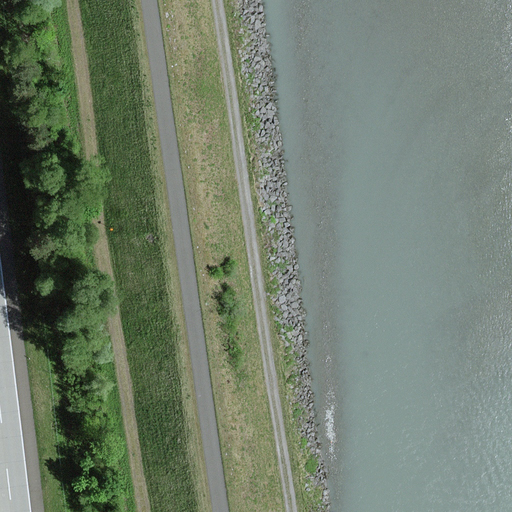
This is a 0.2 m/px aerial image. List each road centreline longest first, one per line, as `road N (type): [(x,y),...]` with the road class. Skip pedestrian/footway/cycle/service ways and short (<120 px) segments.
road 1 (track): [(144,511),(71,0)]
road 2 (track): [(149,0),(220,511)]
road 3 (track): [(291,511),(222,0)]
